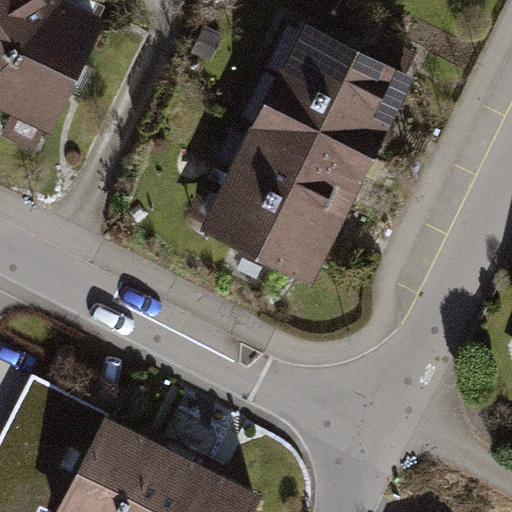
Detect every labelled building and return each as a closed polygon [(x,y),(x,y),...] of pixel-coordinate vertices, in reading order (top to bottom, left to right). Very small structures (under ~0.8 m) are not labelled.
[(0,0),(0,8),(11,0),(0,0)] [(11,0),(0,8),(0,92),(63,19),(44,0),(11,0)] [(63,19),(0,92),(0,129),(45,154),(103,38),(63,19)] [(275,79),(382,132),(407,81),(300,28),(275,79)] [(250,129),(357,182),(382,132),(275,79),(250,129)] [(225,179),(332,233),(357,182),(250,129),(225,179)] [(199,230),(307,283),(332,233),(225,179),(199,230)] [(511,347),(499,369),(511,375),(511,347)] [(49,511),(62,511),(110,419),(35,382),(0,449),(0,511),(37,511),(40,507),(49,511)] [(110,419),(62,511),(126,511),(160,445),(110,419)] [(160,445),(126,511),(190,511),(211,471),(160,445)] [(211,471),(190,511),(253,511),(262,496),(211,471)]
